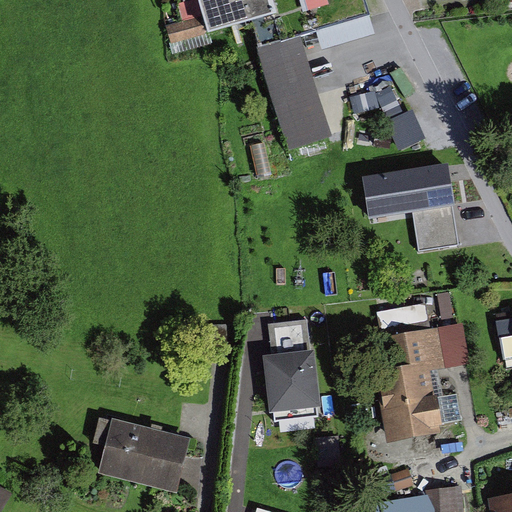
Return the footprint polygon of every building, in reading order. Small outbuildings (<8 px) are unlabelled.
[(171,27),(179,55),(219,44),(218,40),(263,27),(268,43),(289,37),(278,0),(308,0),(314,18),(343,10),(340,0),(208,0),(184,7),(188,22),(171,27)] [(395,12),(264,53),(295,152),(339,138),(326,95),(420,65),(395,12)] [(428,178),(368,186),(378,269),(439,262),(429,185),(428,178)] [(383,375),(396,446),(448,437),(447,431),(452,430),(447,399),(442,400),(437,375),(454,372),(447,330),(438,331),(434,306),(385,315),(390,340),(384,341),(390,374),(383,375)] [(324,349),(273,355),(280,413),(331,407),(324,349)] [(99,445),(113,449),(106,475),(185,495),(199,441),(120,421),(119,424),(106,421),(99,445)] [(343,438),(323,440),(325,469),(346,467),(343,438)] [(416,471),(396,476),(401,493),(421,488),(416,471)] [(0,483),(0,511),(9,511),(20,495),(0,483)] [(469,511),(467,487),(422,492),(423,503),(412,504),(412,511),(469,511)] [(511,511),(511,500),(497,502),(498,511),(511,511)]
